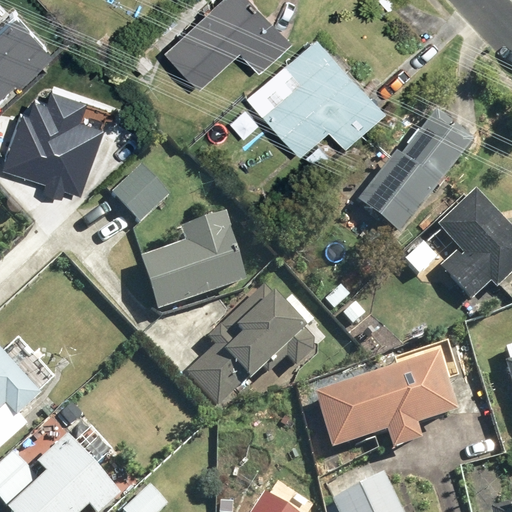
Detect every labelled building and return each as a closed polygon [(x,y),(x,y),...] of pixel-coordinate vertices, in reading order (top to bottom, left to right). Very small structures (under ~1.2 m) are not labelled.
[(246,0),(212,0),(156,52),(192,90),(233,53),(253,74),(286,43),(246,0)] [(0,84),(4,81),(9,86),(43,53),(5,14),(0,18),(0,84)] [(310,37),(242,98),(293,155),(321,130),(340,150),(380,114),(310,37)] [(12,117),(0,152),(0,169),(76,196),(99,127),(64,115),(58,132),(12,117)] [(351,207),(394,241),(466,150),(429,121),(396,163),(390,158),(351,207)] [(139,170),(107,198),(134,228),(165,200),(139,170)] [(491,295),(511,276),(511,229),(504,237),(469,197),(432,230),(454,254),(435,271),(467,306),(486,290),(491,295)] [(142,253),(159,307),(248,280),(228,213),(183,226),(186,239),(142,253)] [(419,243),(397,262),(414,281),(436,262),(419,243)] [(181,377),(216,414),(274,359),(289,374),(307,357),(309,344),(301,334),(311,325),(287,300),(276,311),(258,292),(202,344),(209,351),(181,377)] [(42,395),(0,349),(0,448),(31,420),(24,411),(42,395)] [(428,363),(303,402),(321,458),(377,440),(383,458),(413,449),(408,434),(447,422),(428,363)] [(97,511),(104,511),(124,494),(67,435),(36,464),(19,446),(0,463),(0,493),(10,504),(5,509),(8,511),(84,511),(91,506),(97,511)] [(404,511),(382,469),(332,496),(340,511),(404,511)] [(146,488),(120,511),(161,511),(165,508),(146,488)] [(249,511),(296,511),(264,491),(249,511)]
